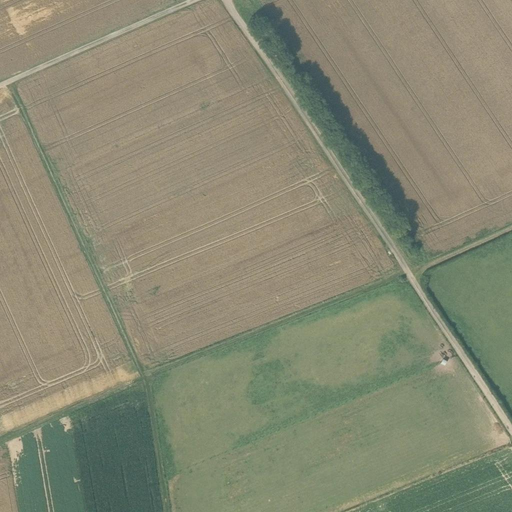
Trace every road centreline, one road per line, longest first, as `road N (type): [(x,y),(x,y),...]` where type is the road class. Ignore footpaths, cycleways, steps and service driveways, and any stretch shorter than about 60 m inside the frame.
road 1 (track): [(511,228),(0,442)]
road 2 (track): [(226,0),(511,430)]
road 3 (track): [(163,511),(137,367),(15,79)]
road 4 (track): [(0,86),(191,0)]
